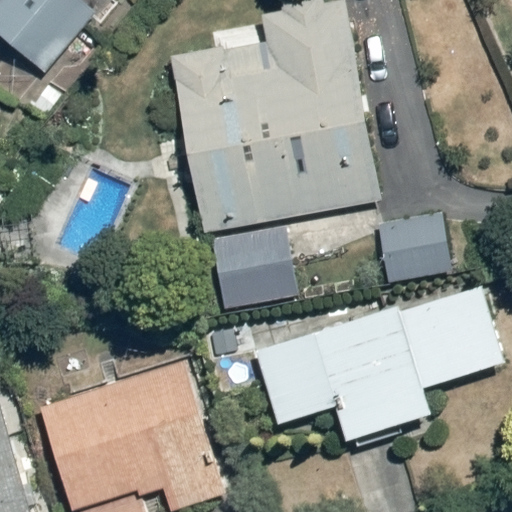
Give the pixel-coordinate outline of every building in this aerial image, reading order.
[(0,0),(0,34),(46,72),(98,3),(92,0),(0,0)] [(294,225),(390,207),(351,2),(335,5),(334,0),(299,0),(293,1),(295,12),(214,27),(218,48),(176,56),(210,239),(219,238),(234,314),(307,295),(294,225)] [(474,208),(381,224),(392,286),(485,270),(474,208)] [(511,354),(492,283),(260,348),(283,428),(345,411),(355,447),(400,435),(401,441),(427,434),(424,422),(443,417),(437,393),(511,372),(511,354)] [(72,395),(46,402),(77,511),(187,511),(234,498),(194,361),(179,366),(177,358),(71,389),(72,395)] [(0,511),(43,511),(0,373),(0,511)]
